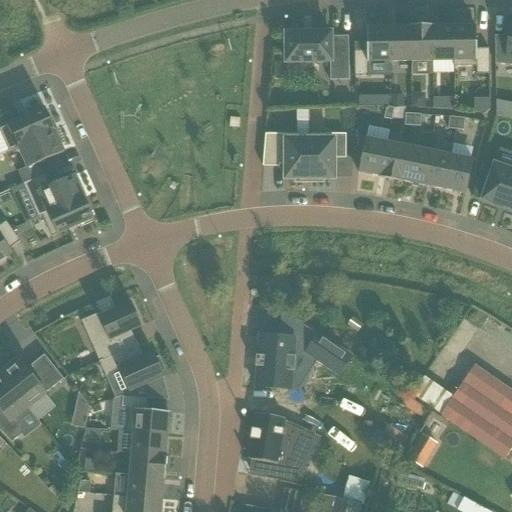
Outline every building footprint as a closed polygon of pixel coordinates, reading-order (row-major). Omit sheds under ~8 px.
[(495,37),(495,65),(511,66),(511,23),(509,23),(507,37),(495,37)] [(410,63),(432,62),(432,28),(432,27),(409,27),(409,28),(410,28),(410,63)] [(454,62),(453,62),(453,68),(476,68),(476,75),(489,75),(489,49),(476,50),(476,27),(454,28),(454,62)] [(366,29),(366,52),(354,52),(354,77),(367,77),(367,63),(389,63),(388,28),(366,29)] [(410,28),(409,28),(388,28),(389,63),(410,63),(410,28)] [(432,62),(453,62),(454,62),(454,28),(432,28),(432,62)] [(286,63),(330,62),(330,81),(349,81),(348,37),(330,38),(331,33),(285,34),(286,63)] [(425,108),(425,94),(410,94),(410,108),(425,108)] [(404,107),(404,96),(391,96),(391,107),(404,107)] [(454,111),(454,101),(442,101),(442,110),(454,111)] [(496,101),(496,113),(496,117),(504,118),(507,104),(496,101)] [(18,148),(57,131),(56,130),(54,130),(45,109),(44,110),(43,107),(29,113),(31,116),(0,129),(0,133),(8,152),(18,148)] [(394,109),(386,108),(383,119),(391,121),(394,109)] [(412,127),(413,115),(405,115),(404,127),(412,127)] [(413,115),(412,127),(420,128),(421,115),(413,115)] [(455,131),(457,119),(449,118),(448,130),(455,131)] [(457,119),(455,131),(463,131),(465,119),(457,119)] [(44,175),(45,175),(40,164),(63,153),(60,146),(63,144),(57,131),(18,148),(27,168),(17,172),(23,185),(44,175)] [(295,179),(295,183),(309,183),(309,135),(265,135),(262,167),(279,167),(279,165),(285,165),(285,179),(295,179)] [(334,159),(346,159),(346,135),(309,135),(309,183),(323,183),(323,179),(334,179),(334,159)] [(380,179),(387,144),(365,139),(358,173),(379,178),(379,179),(380,179)] [(380,179),(401,183),(408,148),(387,144),(380,179)] [(422,186),(429,152),(408,148),(401,183),(402,183),(402,182),(422,186)] [(422,186),(443,191),(450,156),(429,152),(422,186)] [(450,156),(443,191),(466,195),(472,161),(450,156)] [(511,171),(494,165),(482,201),(511,211),(511,171)] [(38,219),(42,217),(84,198),(86,198),(80,183),(77,184),(74,176),(50,187),(45,175),(44,176),(23,185),(38,219)] [(84,198),(42,217),(52,238),(79,226),(81,228),(94,223),(92,220),(94,219),(84,198)] [(6,223),(0,226),(0,236),(9,250),(20,242),(6,223)] [(0,262),(12,254),(9,250),(0,236),(0,262)] [(106,315),(114,311),(109,300),(101,303),(106,315)] [(99,362),(99,363),(138,346),(138,345),(136,346),(130,333),(142,327),(131,304),(127,306),(127,305),(117,310),(114,311),(106,315),(100,318),(98,315),(82,323),(100,362),(99,362)] [(353,357),(318,333),(304,353),(339,377),(353,357)] [(295,339),(260,337),(256,388),(291,391),(295,339)] [(138,346),(99,363),(99,364),(100,363),(106,377),(119,371),(129,394),(164,378),(162,372),(164,371),(159,358),(156,360),(153,354),(142,359),(137,347),(138,346)] [(1,375),(27,409),(63,380),(44,356),(31,366),(33,368),(28,372),(19,361),(16,363),(14,360),(4,368),(6,371),(1,375)] [(441,416),(505,460),(511,448),(511,392),(474,367),(441,416)] [(27,409),(1,375),(0,375),(0,431),(11,444),(27,431),(16,418),(27,409)] [(73,415),(86,418),(88,409),(78,394),(73,415)] [(146,412),(147,399),(122,397),(121,410),(129,411),(127,432),(133,432),(167,435),(169,414),(146,412)] [(405,397),(400,405),(420,418),(426,410),(405,397)] [(284,425),(285,419),(255,414),(248,460),(271,464),(270,474),(289,477),(293,457),(307,459),(316,439),(284,425)] [(382,434),(403,447),(408,439),(387,426),(382,434)] [(99,445),(101,431),(86,430),(83,444),(99,445)] [(166,457),(166,456),(167,435),(133,432),(133,433),(131,454),(166,457)] [(406,460),(422,469),(437,445),(421,435),(406,460)] [(164,479),(164,480),(166,456),(166,457),(131,454),(129,476),(164,479)] [(85,460),(84,472),(94,472),(95,461),(85,460)] [(128,498),(162,501),(164,480),(164,479),(129,476),(128,498)] [(80,483),(78,494),(90,495),(90,483),(80,483)] [(360,511),(362,503),(334,497),(324,496),(319,499),(316,511),(360,511)] [(160,511),(162,501),(128,498),(127,510),(112,508),(111,511),(160,511)] [(487,511),(463,499),(457,511),(458,511),(487,511)]
